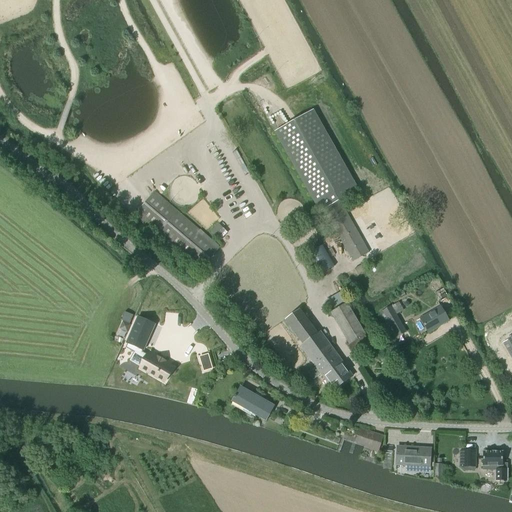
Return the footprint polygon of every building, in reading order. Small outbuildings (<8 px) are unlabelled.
[(357,190),(312,108),(290,121),(273,131),(320,211),(323,209),(352,261),(368,252),(339,200),(357,190)] [(200,271),(220,247),(158,194),(155,192),(134,215),(200,271)] [(223,228),(218,224),(210,233),(214,237),(223,228)] [(349,344),(365,334),(346,303),(330,312),(349,344)] [(390,305),(381,311),(396,337),(401,334),(397,327),(401,325),(390,305)] [(427,332),(448,320),(440,306),(419,318),(427,332)] [(298,309),(288,317),(284,319),(288,324),(302,344),(300,346),(315,367),(307,372),(312,379),(320,373),(333,390),(352,376),(319,331),(316,333),(298,309)] [(124,312),(121,320),(129,324),(133,315),(124,312)] [(150,374),(164,382),(173,368),(148,354),(147,355),(142,352),(142,350),(143,351),(155,325),(138,317),(137,318),(126,343),(128,344),(126,348),(134,352),(129,361),(140,367),(140,368),(150,374)] [(507,341),(503,343),(511,359),(511,335),(506,339),(507,341)] [(364,336),(348,346),(353,353),(360,349),(363,352),(371,347),(369,343),(364,336)] [(241,387),(233,401),(259,416),(260,416),(261,417),(262,417),(263,417),(264,417),(265,417),(266,416),(267,416),(268,415),(269,414),(270,414),(270,413),(271,412),(271,411),(271,409),(271,408),(271,407),(271,406),(270,405),(269,404),(268,403),(267,402),(241,387)] [(377,450),(381,436),(359,429),(356,439),(371,444),(370,447),(377,450)] [(429,470),(430,448),(397,446),(396,464),(422,466),(422,470),(429,470)] [(474,466),(474,450),(464,450),(464,466),(474,466)] [(508,481),(508,463),(501,463),(501,452),(483,452),(483,470),(495,470),(494,481),(508,481)]
